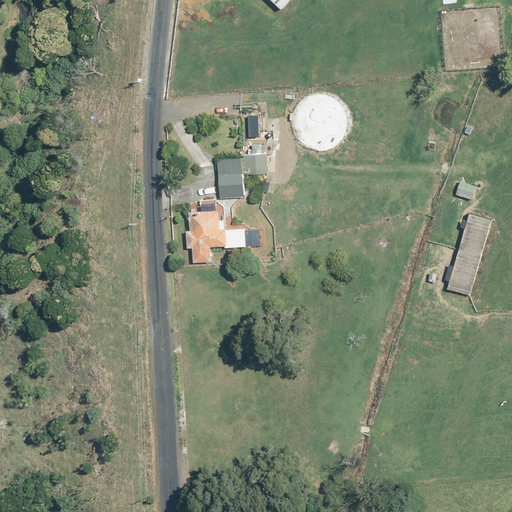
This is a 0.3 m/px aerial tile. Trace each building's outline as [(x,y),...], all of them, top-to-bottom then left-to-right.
[(273,0),(284,10),(293,0),(273,0)] [(248,174),(272,174),(271,153),(263,153),(263,144),(251,144),(251,156),(222,157),(223,197),(249,196),(248,174)] [(477,187),(458,182),(454,196),(473,201),(477,187)] [(428,208),(425,196),(414,198),(417,210),(428,208)] [(203,200),(203,211),(196,211),(196,231),(190,231),(190,247),(197,247),(198,264),(216,264),(216,246),(250,246),(250,225),(232,226),(232,211),(227,211),(227,205),(221,200),(203,200)] [(459,333),(492,221),(466,213),(464,220),(455,218),(457,210),(445,207),(412,319),(459,333)]
